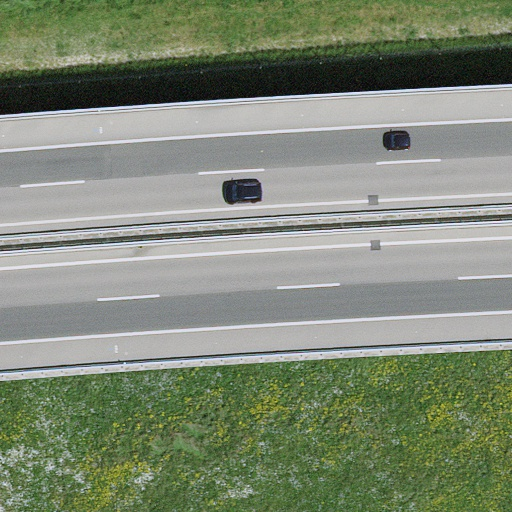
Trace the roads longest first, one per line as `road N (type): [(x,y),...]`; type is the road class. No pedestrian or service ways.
road 1 (motorway): [(0,307),(511,275)]
road 2 (motorway): [(511,156),(0,188)]
